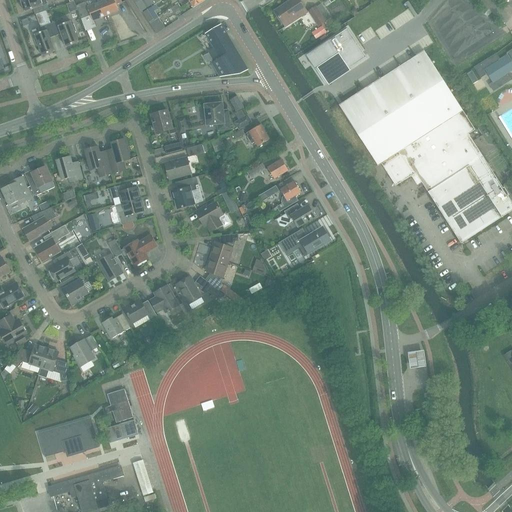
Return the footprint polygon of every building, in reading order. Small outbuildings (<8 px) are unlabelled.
[(25,0),(21,2),(25,12),(34,9),(36,15),(46,11),(49,10),(47,5),(45,0),(25,0)] [(105,0),(100,2),(106,16),(119,10),(117,5),(122,3),(120,0),(105,0)] [(151,0),(141,0),(136,4),(142,12),(154,4),(151,0)] [(189,3),(193,9),(206,1),(205,0),(184,0),(180,3),(182,7),(189,3)] [(285,27),(294,22),(307,13),(298,0),(292,0),(275,11),(285,27)] [(93,21),(106,16),(100,2),(88,7),(86,2),(76,6),(81,20),(91,16),(93,21)] [(143,13),(144,16),(149,23),(158,17),(159,16),(155,10),(158,9),(155,5),(143,13)] [(179,5),(171,9),(173,13),(174,13),(181,8),(179,5)] [(316,7),(308,12),(318,27),(325,23),(328,27),(330,26),(333,23),(333,22),(330,19),(326,22),(317,7),(316,7)] [(36,38),(34,39),(37,47),(38,46),(42,57),(55,52),(50,39),(56,36),(51,24),(46,11),(36,15),(41,28),(42,32),(34,35),(36,38)] [(165,28),(158,17),(149,23),(156,34),(165,28)] [(61,20),(51,24),(56,36),(61,34),(66,48),(79,43),(75,32),(76,32),(73,24),(72,25),(71,22),(63,25),(61,20)] [(248,70),(221,25),(206,34),(212,46),(213,48),(208,52),(212,58),(215,63),(212,64),(221,78),(241,75),(248,70)] [(366,57),(348,29),(330,41),(330,40),(306,56),(315,69),(315,68),(325,84),(366,57)] [(509,195),(504,188),(503,189),(468,135),(475,130),(424,51),(339,106),(378,166),(381,164),(395,186),(412,176),(413,177),(419,178),(461,244),(511,210),(511,203),(508,196),(509,195)] [(209,53),(204,56),(208,63),(213,60),(209,53)] [(484,70),(500,60),(496,54),(474,68),(481,78),(486,75),(483,71),(484,70)] [(500,60),(484,70),(492,83),(510,72),(511,70),(511,63),(507,56),(500,60)] [(478,81),(471,71),(467,74),(473,84),(478,81)] [(492,83),(489,85),(493,92),(511,80),(511,74),(510,72),(492,83)] [(200,75),(191,75),(191,86),(201,85),(200,75)] [(244,108),(237,97),(230,101),(237,112),(244,108)] [(222,103),(205,105),(207,126),(218,125),(218,131),(230,130),(229,113),(224,114),(222,103)] [(172,129),(167,111),(152,115),(157,134),(168,131),(169,135),(177,133),(176,128),(172,129)] [(251,123),(247,116),(235,123),(239,130),(251,123)] [(177,120),(180,132),(188,130),(185,118),(177,120)] [(261,125),(252,130),(247,133),(248,135),(248,138),(252,144),(255,142),(257,147),(270,140),(261,125)] [(242,130),(234,135),(236,140),(245,135),(242,130)] [(112,174),(120,172),(125,170),(123,162),(130,160),(124,140),(111,143),(113,150),(106,152),(112,174)] [(221,140),(208,145),(210,149),(213,147),(216,153),(225,149),(221,140)] [(182,150),(180,143),(165,147),(167,154),(182,150)] [(204,153),(202,145),(187,149),(189,158),(204,153)] [(100,178),(110,175),(112,174),(106,152),(100,154),(98,147),(85,151),(87,160),(90,171),(98,169),(100,178)] [(57,161),(59,171),(62,180),(69,178),(70,182),(82,179),(78,163),(72,164),(70,157),(57,161)] [(170,181),(179,178),(191,175),(187,157),(174,161),(165,163),(170,181)] [(274,179),(280,176),(288,171),(282,160),(267,168),(274,179)] [(247,173),(251,179),(266,170),(262,164),(247,173)] [(35,181),(29,184),(33,193),(35,197),(47,191),(55,188),(52,182),(50,176),(45,167),(31,173),(35,181)] [(177,209),(187,207),(195,205),(191,192),(197,190),(196,186),(198,186),(196,177),(185,180),(176,183),(178,191),(173,192),(177,209)] [(22,178),(15,181),(10,183),(12,185),(2,190),(9,205),(19,201),(21,204),(32,199),(22,178)] [(230,191),(227,186),(224,181),(219,184),(222,189),(217,192),(219,196),(222,195),(225,193),(230,191)] [(282,204),(276,207),(279,212),(298,201),(295,196),(301,193),(295,182),(280,190),(284,197),(282,198),(281,202),(282,204)] [(122,204),(140,199),(137,188),(125,191),(123,185),(110,189),(113,199),(120,197),(122,204)] [(265,193),(269,198),(279,192),(276,186),(265,193)] [(225,193),(222,195),(227,206),(235,202),(232,195),(230,191),(225,193)] [(140,199),(122,204),(124,212),(119,213),(122,225),(133,222),(132,215),(144,211),(140,199)] [(204,227),(207,225),(211,232),(223,225),(225,229),(231,225),(230,223),(232,223),(227,215),(226,216),(225,214),(223,216),(216,203),(208,207),(207,206),(205,207),(196,212),(204,227)] [(297,204),(290,208),(284,212),(286,215),(276,220),(280,226),(284,227),(294,221),(298,228),(316,217),(309,205),(301,210),(297,204)] [(30,241),(39,236),(51,229),(47,223),(57,217),(51,208),(32,217),(35,223),(23,230),(30,241)] [(96,214),(88,216),(93,232),(100,230),(96,214)] [(35,249),(38,253),(43,262),(60,252),(56,245),(60,243),(58,240),(69,234),(64,226),(61,228),(44,238),(46,243),(35,249)] [(300,231),(279,243),(286,256),(298,249),(303,257),(309,254),(330,241),(328,238),(330,237),(326,230),(324,231),(323,228),(305,239),(300,231)] [(126,239),(133,233),(130,229),(123,235),(126,239)] [(220,244),(217,244),(215,243),(210,257),(228,263),(236,242),(239,241),(238,234),(227,235),(220,236),(220,242),(220,244)] [(137,241),(124,248),(135,267),(148,259),(145,254),(158,247),(151,235),(138,243),(137,241)] [(108,244),(116,258),(123,254),(115,240),(108,244)] [(56,282),(65,277),(75,271),(69,261),(74,258),(70,251),(56,259),(59,264),(49,270),(56,282)] [(98,263),(104,273),(109,282),(123,274),(112,255),(98,263)] [(205,280),(212,286),(220,292),(224,286),(221,284),(228,263),(210,257),(207,266),(210,267),(208,272),(210,273),(209,275),(205,280)] [(0,278),(2,277),(10,272),(2,258),(0,259),(0,278)] [(253,272),(261,273),(266,275),(266,273),(262,272),(264,264),(255,262),(253,272)] [(88,293),(83,285),(80,280),(79,281),(76,275),(56,287),(60,293),(64,290),(67,295),(72,306),(83,300),(82,297),(88,293)] [(188,305),(202,297),(190,277),(177,285),(182,294),(188,305)] [(0,303),(3,308),(16,301),(24,296),(17,283),(3,291),(0,286),(0,303)] [(179,306),(173,294),(168,286),(154,293),(156,297),(150,301),(155,309),(157,313),(163,309),(165,313),(179,306)] [(218,300),(222,295),(219,292),(220,292),(212,286),(207,291),(215,298),(218,300)] [(236,303),(242,300),(224,286),(220,291),(236,303)] [(125,310),(130,319),(132,323),(147,315),(150,320),(157,316),(148,301),(142,304),(141,301),(125,310)] [(201,305),(189,313),(192,318),(204,309),(201,305)] [(102,323),(107,332),(111,339),(130,328),(123,314),(113,320),(112,318),(102,323)] [(15,340),(18,346),(26,341),(23,336),(26,334),(18,320),(15,322),(11,316),(0,322),(0,324),(2,329),(0,330),(0,332),(7,345),(15,340)] [(74,356),(80,366),(80,367),(95,359),(91,352),(97,348),(90,337),(86,340),(85,340),(71,348),(75,355),(74,356)] [(149,339),(144,342),(147,347),(152,345),(149,339)] [(41,368),(47,349),(36,345),(32,357),(28,356),(21,351),(22,349),(7,367),(11,370),(14,366),(17,368),(22,362),(41,368)] [(46,378),(49,371),(59,374),(60,382),(64,381),(64,385),(70,385),(69,381),(68,368),(68,363),(67,363),(67,365),(59,366),(55,365),(59,353),(47,349),(41,368),(38,376),(46,378)] [(511,350),(503,356),(511,370),(511,350)] [(5,370),(1,374),(7,378),(10,374),(5,370)] [(124,389),(107,394),(111,406),(105,408),(107,414),(112,412),(116,423),(133,418),(124,389)] [(202,417),(211,414),(210,409),(201,411),(202,417)] [(91,418),(38,433),(45,458),(66,452),(67,457),(100,448),(91,418)] [(134,420),(106,428),(110,444),(138,436),(134,420)] [(315,468),(325,465),(320,452),(310,455),(315,468)] [(133,464),(143,497),(154,494),(143,461),(133,464)] [(47,487),(50,497),(70,491),(72,496),(77,495),(82,511),(89,511),(109,506),(102,482),(123,476),(120,466),(47,487)]
